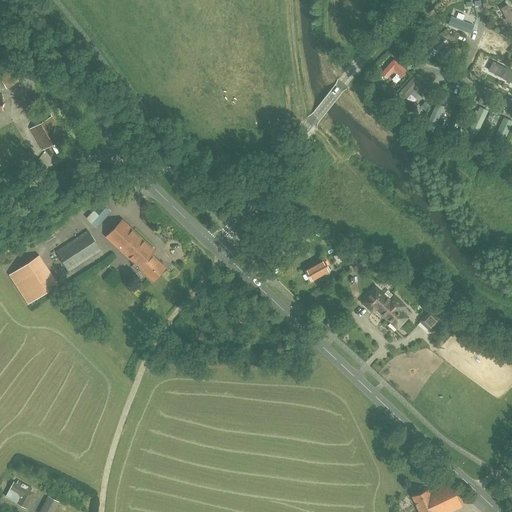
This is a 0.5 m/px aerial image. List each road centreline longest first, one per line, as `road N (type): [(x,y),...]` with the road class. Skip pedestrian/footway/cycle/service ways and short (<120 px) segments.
road 1 (secondary): [(498,511),(213,244)]
road 2 (unclassified): [(213,244),(344,78),(418,0)]
road 3 (secondary): [(213,244),(122,153),(26,0)]
road 4 (track): [(101,511),(106,475),(154,341),(223,253)]
